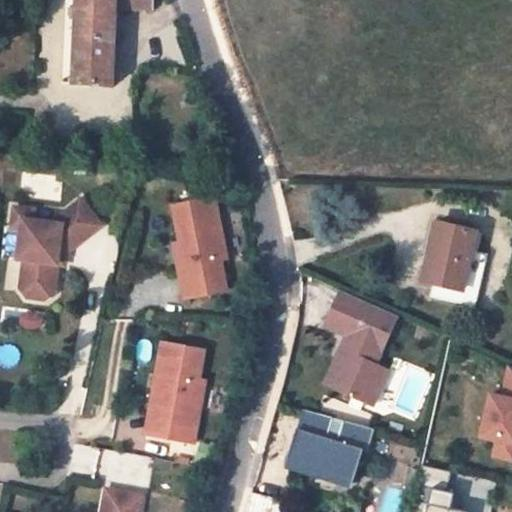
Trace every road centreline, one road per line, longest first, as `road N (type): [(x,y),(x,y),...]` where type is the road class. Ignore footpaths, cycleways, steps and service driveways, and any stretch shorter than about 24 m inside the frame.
road 1 (unclassified): [(190,0),(259,184),(276,258),(273,322),(222,511)]
road 2 (residential): [(0,423),(63,432),(59,469),(47,479),(0,470)]
